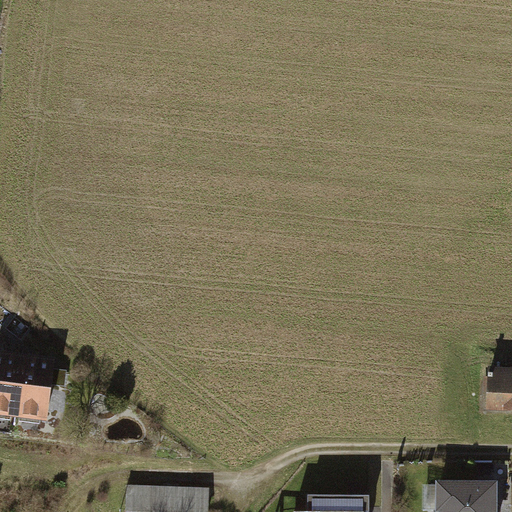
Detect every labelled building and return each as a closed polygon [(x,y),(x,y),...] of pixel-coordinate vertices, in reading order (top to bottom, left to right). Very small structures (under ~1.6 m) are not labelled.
[(0,424),(11,426),(20,359),(0,356),(0,424)] [(20,359),(11,426),(43,430),(49,389),(60,391),(62,375),(51,373),(52,363),(20,359)] [(511,414),(511,373),(484,372),(483,413),(511,414)] [(492,511),(492,487),(432,487),(432,511),(492,511)] [(209,511),(209,492),(125,493),(125,511),(209,511)]
